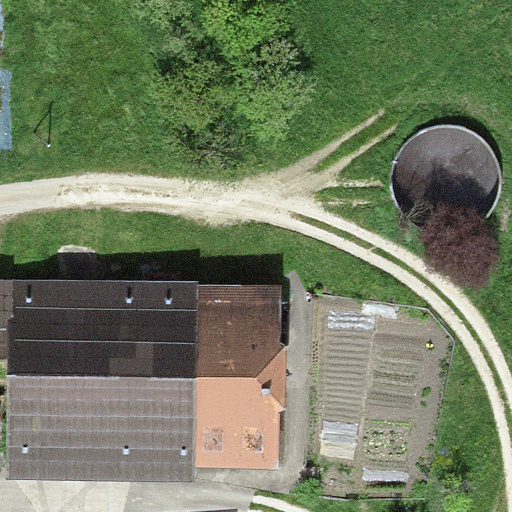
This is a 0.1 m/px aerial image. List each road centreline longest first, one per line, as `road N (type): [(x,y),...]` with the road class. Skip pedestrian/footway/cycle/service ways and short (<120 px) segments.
road 1 (track): [(511,417),(465,319),(413,271),(293,210),(177,188),(0,192)]
road 2 (track): [(276,511),(0,500)]
